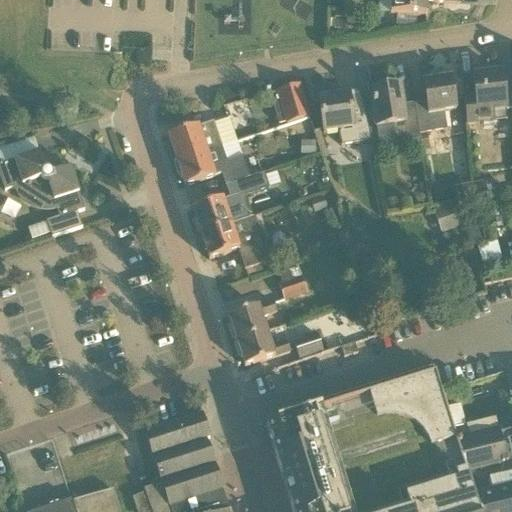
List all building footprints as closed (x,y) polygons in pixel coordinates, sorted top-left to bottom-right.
[(459,5),(459,0),(390,0),(390,16),(425,17),(426,4),(459,5)] [(466,126),(493,123),(492,116),(504,115),(504,111),(505,111),(501,74),(473,77),(475,99),(463,101),(466,126)] [(455,112),(450,80),(423,85),(426,109),(415,110),(414,104),(419,136),(446,131),(443,114),(455,112)] [(287,123),(288,124),(308,118),(298,86),(278,93),(284,114),(275,117),(278,126),(287,123)] [(403,113),(399,89),(372,93),(373,103),(372,103),(376,128),(392,125),(395,144),(420,140),(419,136),(414,104),(413,104),(414,111),(403,113)] [(341,98),(341,95),(340,95),(340,98),(318,102),(323,134),(338,131),(340,147),(370,142),(364,116),(351,118),(348,97),(341,98)] [(221,148),(214,125),(213,123),(167,138),(176,163),(221,148)] [(304,143),(304,157),(315,157),(315,143),(304,143)] [(226,162),(221,148),(176,163),(184,188),(221,176),(225,187),(249,179),(242,157),(226,162)] [(54,175),(44,169),(38,153),(0,165),(0,178),(4,192),(18,188),(22,194),(27,200),(30,203),(35,205),(40,207),(48,207),(54,206),(59,218),(47,222),(52,238),(81,228),(76,214),(84,211),(70,169),(54,175)] [(200,236),(230,226),(225,211),(241,206),(237,195),(253,190),(249,179),(225,187),(229,199),(192,211),(200,236)] [(487,195),(485,184),(470,186),(472,200),(487,197),(487,195)] [(455,203),(472,200),(470,186),(452,190),(455,203)] [(321,197),(310,201),(314,213),(326,209),(321,197)] [(354,205),(339,209),(344,226),(345,225),(352,224),(358,222),(354,205)] [(451,206),(441,210),(449,232),(459,229),(451,206)] [(269,263),(258,231),(235,239),(230,226),(200,236),(208,261),(238,251),(244,271),(269,263)] [(497,240),(477,246),(482,263),(502,258),(497,240)] [(284,303),(307,295),(301,277),(278,285),(284,303)] [(228,318),(236,343),(266,333),(261,318),(276,313),(273,303),(228,318)] [(271,348),(266,333),(236,343),(244,368),(290,353),(286,343),(271,348)] [(299,361),(322,353),(316,335),(293,343),(299,361)] [(343,359),(357,355),(354,345),(341,350),(343,359)] [(476,511),(458,448),(445,411),(434,375),(266,428),(268,436),(273,452),(281,477),(280,477),(288,502),(289,502),(291,511),(476,511)] [(511,511),(511,432),(470,443),(466,427),(465,428),(459,407),(445,411),(458,448),(476,511),(511,511)] [(224,511),(218,492),(222,491),(205,441),(209,440),(201,416),(144,434),(161,484),(169,509),(170,511),(224,511)] [(169,511),(168,509),(169,509),(161,484),(144,491),(145,494),(151,511),(118,511),(113,491),(73,503),(75,511),(169,511)] [(74,511),(71,501),(39,511),(74,511)]
